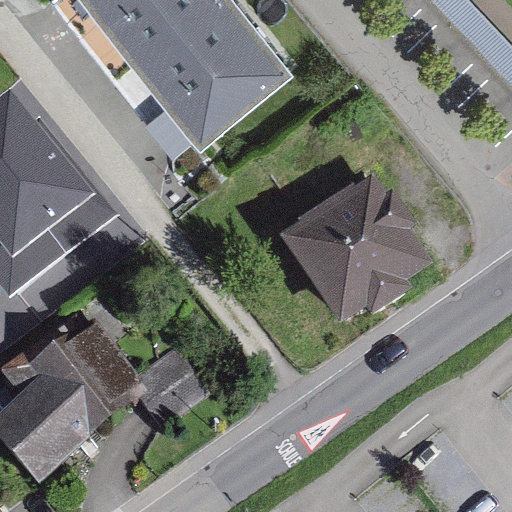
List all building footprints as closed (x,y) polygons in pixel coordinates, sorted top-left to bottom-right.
[(93,0),(139,57),(211,0),(93,0)] [(211,0),(139,57),(200,134),(283,69),(227,0),(211,0)] [(437,0),(511,76),(511,39),(473,0),(437,0)] [(14,123),(0,134),(0,289),(9,301),(53,266),(33,240),(78,204),(14,123)] [(371,197),(290,248),(342,329),(422,277),(371,197)] [(80,321),(5,378),(27,407),(0,434),(0,439),(35,485),(70,451),(139,398),(80,321)]
